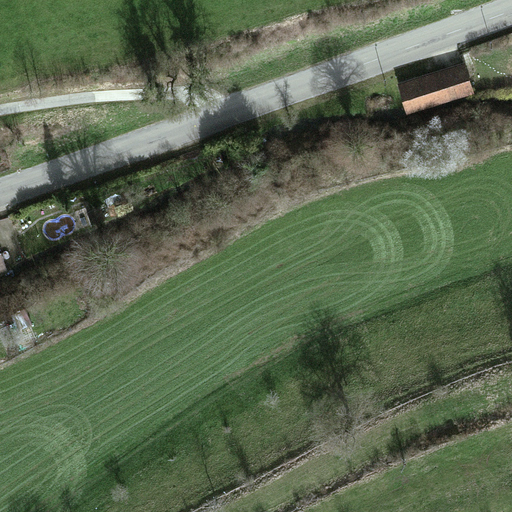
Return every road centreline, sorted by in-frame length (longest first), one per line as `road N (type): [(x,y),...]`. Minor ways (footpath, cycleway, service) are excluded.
road 1 (secondary): [(0,190),(511,8)]
road 2 (track): [(241,105),(180,94),(90,96),(0,111)]
